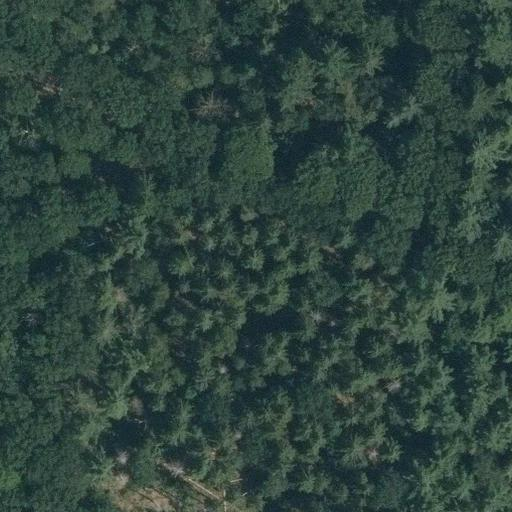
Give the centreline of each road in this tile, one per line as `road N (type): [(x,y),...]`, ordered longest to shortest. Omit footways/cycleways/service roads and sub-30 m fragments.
road 1 (track): [(0,71),(511,265)]
road 2 (track): [(396,220),(425,0)]
